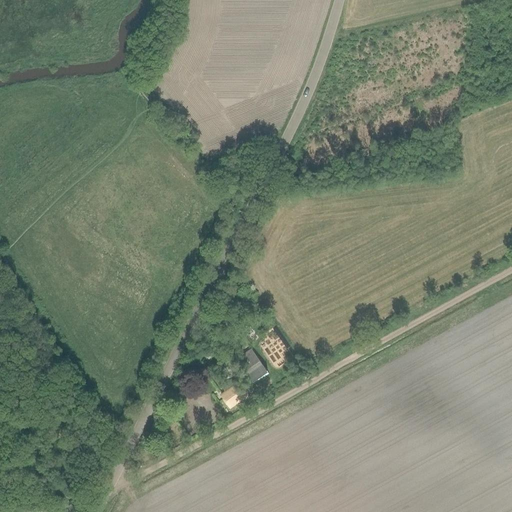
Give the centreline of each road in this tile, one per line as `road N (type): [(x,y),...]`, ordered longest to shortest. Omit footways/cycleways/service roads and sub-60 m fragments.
road 1 (tertiary): [(97,511),(302,104),(338,0)]
road 2 (track): [(115,475),(137,475),(511,270)]
